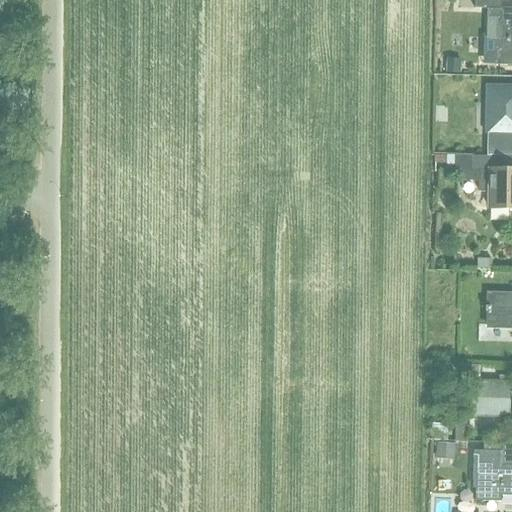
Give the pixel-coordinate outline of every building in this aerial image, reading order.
[(498,0),(472,0),(472,9),(486,9),(485,39),(482,39),(481,55),(493,55),(493,65),(511,64),(511,9),(498,10),(498,0)] [(444,61),(443,75),(458,76),(459,62),(444,61)] [(511,88),(486,87),(485,133),(486,133),(485,155),(511,155),(511,88)] [(495,157),(453,156),(453,166),(453,170),(461,170),(478,171),(478,180),(478,183),(477,193),(488,193),(488,209),(511,209),(511,170),(495,170),(495,157)] [(488,261),(475,261),(475,270),(489,270),(488,261)] [(511,294),(485,294),(485,326),(511,326),(511,294)] [(456,366),(432,365),(432,380),(456,380),(456,366)] [(478,366),(469,366),(469,379),(477,380),(478,366)] [(506,417),(507,383),(506,383),(506,377),(497,376),(496,382),(468,382),(467,416),(506,417)] [(463,425),(454,425),(454,445),(463,445),(463,425)] [(435,446),(434,462),(451,463),(452,447),(435,446)] [(472,451),(471,462),(470,489),(474,489),(474,502),(499,503),(499,497),(511,497),(511,467),(499,467),(500,452),(472,451)]
